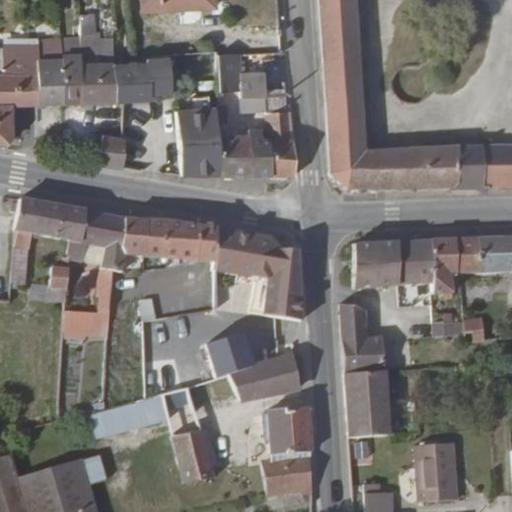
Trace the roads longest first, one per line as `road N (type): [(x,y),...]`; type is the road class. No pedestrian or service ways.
road 1 (tertiary): [(314,221),(0,169)]
road 2 (tertiary): [(331,511),(314,221)]
road 3 (tertiary): [(314,221),(300,0)]
road 4 (tertiary): [(511,212),(314,221)]
